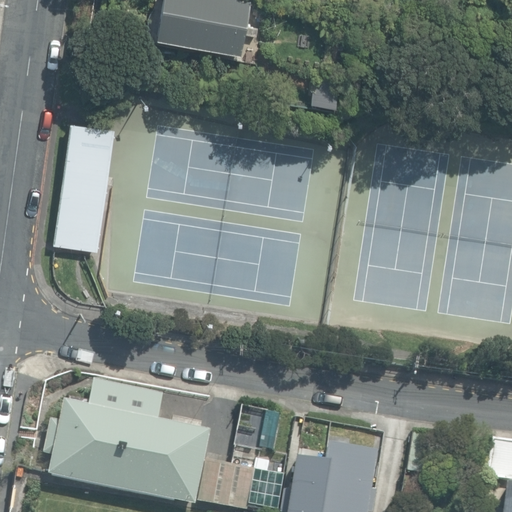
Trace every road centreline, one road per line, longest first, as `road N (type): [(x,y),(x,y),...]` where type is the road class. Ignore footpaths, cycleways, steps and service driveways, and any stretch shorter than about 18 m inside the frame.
road 1 (residential): [(0,326),(511,408)]
road 2 (residential): [(36,0),(0,275)]
